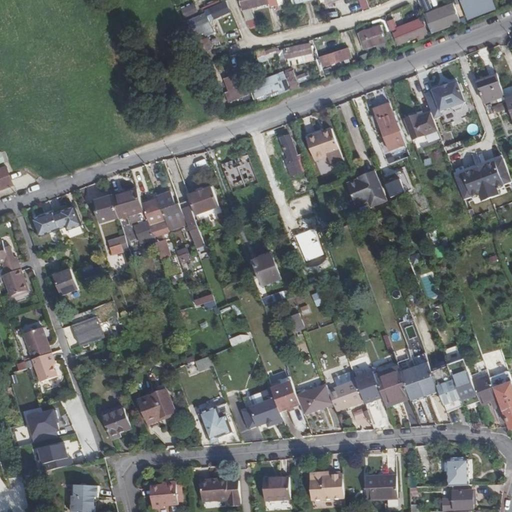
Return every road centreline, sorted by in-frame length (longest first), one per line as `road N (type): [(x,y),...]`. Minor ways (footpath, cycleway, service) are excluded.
road 1 (residential): [(0,209),(511,22)]
road 2 (residential): [(511,457),(495,444),(447,434),(132,464),(122,476),(129,511)]
road 3 (residential): [(400,0),(250,43)]
